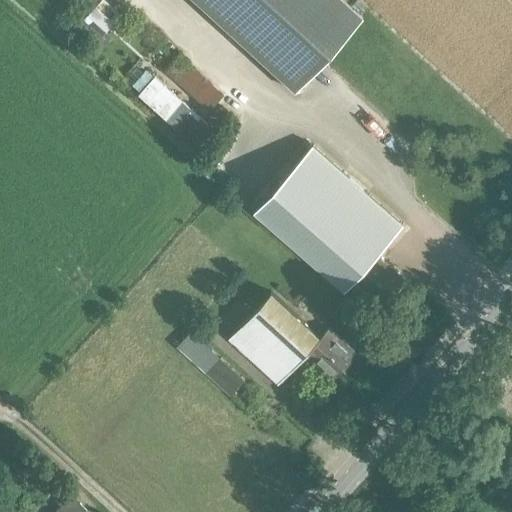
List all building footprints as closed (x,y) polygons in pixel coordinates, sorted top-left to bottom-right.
[(105,30),(122,12),(108,0),(97,0),(73,26),(99,50),(112,36),(105,30)] [(361,17),(342,0),(193,0),(294,91),(361,17)] [(58,16),(51,19),(55,26),(61,24),(58,16)] [(209,110),(224,93),(178,52),(164,69),(209,110)] [(174,125),(190,106),(153,74),(152,75),(144,67),(131,83),(139,90),(137,92),(174,125)] [(345,289),(354,279),(382,303),(405,277),(377,252),(403,222),(312,143),(254,210),(345,289)] [(334,376),(357,351),(331,327),(323,336),(272,291),(229,338),(279,382),(307,351),(334,376)] [(232,394),(246,379),(191,329),(177,345),(232,394)] [(11,433),(0,444),(0,469),(8,461),(21,473),(37,456),(11,433)] [(0,496),(10,485),(2,478),(0,479),(0,496)] [(95,511),(94,510),(91,511),(70,492),(52,511),(95,511)]
